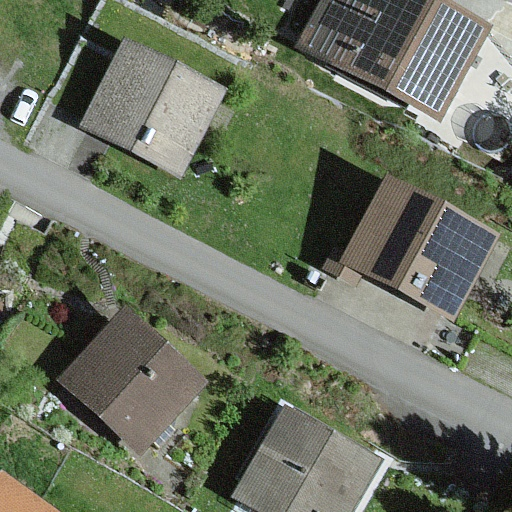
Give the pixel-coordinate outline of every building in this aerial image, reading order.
[(477,48),(375,0),(373,0),(337,77),(440,126),(477,48)] [(206,106),(119,65),(82,141),(169,183),(206,106)] [(475,254),(377,204),(341,272),(440,323),(475,254)] [(189,389),(118,326),(69,380),(140,443),(189,389)] [(331,511),(355,472),(276,426),(234,498),(258,511),(331,511)] [(30,511),(0,490),(0,511),(30,511)]
